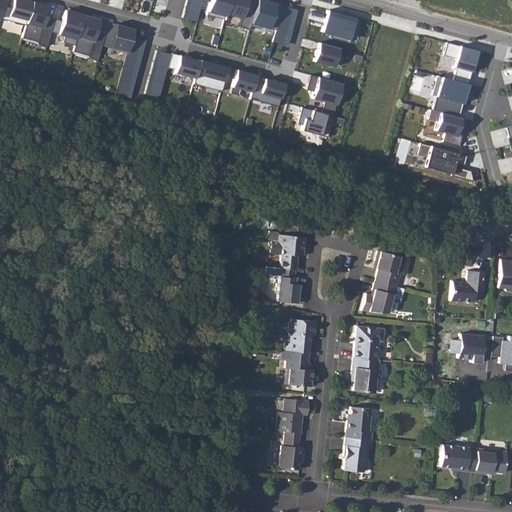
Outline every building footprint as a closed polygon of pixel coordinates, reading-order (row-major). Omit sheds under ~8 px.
[(3,5),(0,16),(0,18),(25,25),(31,1),(25,0),(11,0),(10,7),(3,5)] [(186,0),(182,17),(196,21),(201,0),(186,0)] [(231,0),(209,0),(207,10),(227,15),(231,0)] [(37,45),(46,47),(53,19),(45,17),(48,5),(44,4),(43,6),(40,5),(41,3),(31,1),(25,25),(21,37),(38,42),(37,45)] [(297,10),(283,6),(273,42),(287,46),(297,10)] [(348,42),(354,17),(326,10),(321,31),(329,34),(329,37),(348,42)] [(74,45),(82,14),(71,11),(71,13),(63,11),(61,20),(54,19),(53,19),(50,31),(65,35),(63,42),(74,45)] [(91,17),(82,14),(72,51),(88,55),(87,57),(97,60),(101,45),(104,34),(104,33),(95,31),(98,19),(95,18),(94,20),(90,19),(91,17)] [(114,24),(107,22),(104,33),(104,34),(111,36),(114,24)] [(114,23),(114,24),(111,36),(104,34),(101,45),(126,52),(131,36),(133,28),(114,23)] [(145,40),(131,36),(126,52),(115,95),(129,99),(145,40)] [(446,41),(444,54),(456,56),(452,78),(469,82),(478,41),(460,37),(459,44),(446,41)] [(338,48),(318,42),(313,61),(333,66),(338,48)] [(143,94),(158,98),(166,67),(170,54),(155,50),(143,94)] [(193,79),(198,60),(170,53),(166,67),(174,69),(173,74),(193,79)] [(221,91),(227,67),(216,64),(216,66),(210,65),(211,63),(199,59),(198,60),(193,79),(192,84),(221,91)] [(254,78),(255,74),(235,69),(229,93),(237,96),(239,89),(251,92),(254,78)] [(332,115),(340,83),(309,75),(306,83),(309,84),(307,90),(312,92),(311,98),(323,102),(320,112),(325,114),(332,115)] [(464,94),(467,84),(436,75),(431,95),(435,96),(431,110),(458,117),(463,99),(459,98),(461,93),(464,94)] [(262,81),(254,78),(251,92),(249,99),(277,106),(284,82),(274,80),(274,81),(263,78),(262,81)] [(323,121),(325,114),(320,112),(299,107),(296,117),(298,117),(296,123),(301,124),(300,130),(326,137),(330,123),(323,121)] [(463,128),(465,119),(458,117),(431,110),(429,110),(427,119),(436,121),(434,130),(444,133),(441,141),(458,145),(462,131),(460,130),(461,128),(463,128)] [(451,171),(456,153),(419,143),(416,153),(426,156),(424,164),(451,171)] [(303,237),(277,234),(277,241),(280,245),(278,268),(279,268),(294,269),(296,255),(297,252),(301,252),(303,237)] [(398,256),(376,250),(373,260),(376,261),(374,268),(376,269),(373,280),(395,287),(398,273),(393,271),(398,256)] [(508,261),(500,260),(497,288),(504,289),(505,291),(511,291),(511,265),(508,265),(508,261)] [(294,269),(279,268),(276,301),(296,303),(298,284),(293,283),(294,269)] [(481,295),(483,271),(466,270),(465,283),(461,283),(461,280),(451,280),(449,300),(460,301),(461,300),(471,301),(472,294),(481,295)] [(395,287),(373,280),(370,289),(372,290),(371,295),(369,295),(364,293),(360,310),(385,315),(389,300),(391,301),(395,287)] [(283,322),(279,326),(277,338),(281,342),(284,343),(283,351),(285,351),(306,353),(308,336),(313,336),(315,321),(290,319),(290,321),(288,323),(283,322)] [(381,328),(354,325),(353,337),(355,337),(354,341),(353,341),(351,358),(374,360),(376,341),(380,341),(381,328)] [(489,358),(489,355),(491,338),(482,337),(483,334),(459,331),(458,339),(450,338),(449,351),(457,352),(456,358),(470,359),(470,361),(479,362),(481,357),(489,358)] [(504,369),(511,369),(511,334),(506,334),(506,339),(501,339),(501,336),(492,336),(491,338),(489,355),(498,356),(498,362),(504,363),(504,369)] [(306,353),(285,351),(283,368),(287,368),(286,384),(308,386),(310,370),(305,369),(306,353)] [(374,360),(351,358),(349,375),(351,376),(351,382),(350,390),(371,392),(372,378),(377,378),(377,369),(375,369),(376,360),(374,360)] [(307,401),(283,398),(282,412),(277,411),(275,430),(284,431),(298,432),(300,414),(305,414),(307,401)] [(345,420),(343,437),(369,439),(370,431),(367,431),(369,408),(348,406),(347,414),(347,420),(345,420)] [(284,431),(282,445),(280,445),(278,468),(298,470),(299,456),(301,457),(302,447),(297,447),(298,432),(284,431)] [(369,439),(343,437),(341,454),(343,454),(341,470),(361,472),(363,457),(365,455),(366,448),(368,448),(369,439)] [(475,445),(440,442),(438,466),(452,467),(452,469),(472,472),(474,448),(475,445)] [(504,451),(474,448),(472,472),(489,473),(489,471),(502,472),(504,451)]
